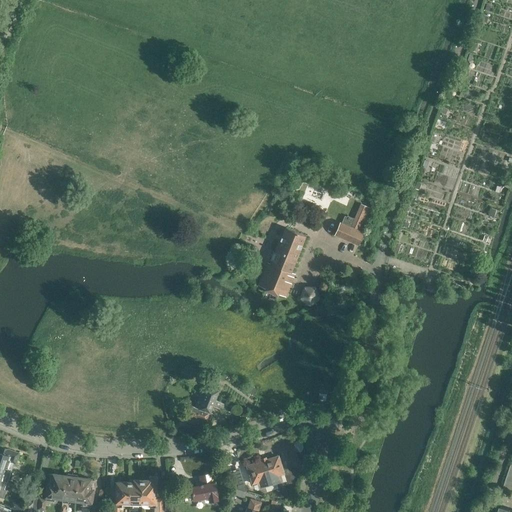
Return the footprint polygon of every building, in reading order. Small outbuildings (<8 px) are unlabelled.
[(341,222),(340,222),(334,234),(359,245),(364,232),(362,231),(372,208),(361,203),(354,219),(345,215),(341,222)] [(286,227),(270,263),(268,262),(258,285),(265,288),(264,290),(278,296),(279,293),(286,296),(295,273),(291,272),(306,236),(286,227)] [(302,285),(302,302),(319,303),(320,285),(302,285)] [(188,415),(186,421),(197,425),(198,422),(204,424),(208,412),(210,413),(212,406),(224,411),(228,400),(222,398),(220,402),(215,399),(218,390),(215,389),(217,383),(206,379),(204,385),(203,385),(194,407),(192,406),(188,415)] [(247,392),(253,394),(256,388),(250,386),(247,392)] [(0,466),(5,468),(6,466),(11,468),(14,461),(16,462),(19,453),(1,447),(1,448),(0,451),(0,466)] [(276,476),(283,473),(278,456),(247,466),(247,467),(245,467),(246,472),(248,472),(253,488),(261,486),(259,481),(267,478),(269,484),(277,481),(276,476)] [(234,488),(246,492),(248,492),(241,471),(228,474),(232,489),(234,488)] [(186,487),(179,489),(182,501),(192,499),(192,500),(208,497),(208,501),(217,500),(216,495),(217,495),(215,482),(213,483),(211,473),(199,476),(200,481),(195,482),(195,486),(190,487),(191,495),(188,496),(186,487)] [(34,498),(31,511),(36,511),(37,509),(44,510),(45,505),(49,506),(50,501),(53,501),(54,498),(62,499),(61,502),(62,502),(65,477),(66,476),(52,474),(51,480),(50,480),(50,484),(48,483),(46,500),(34,498)] [(142,481),(141,503),(142,503),(142,507),(152,508),(151,511),(161,511),(161,510),(162,499),(156,499),(156,483),(156,476),(149,476),(149,481),(142,481)] [(65,477),(62,502),(67,503),(67,500),(75,501),(78,479),(65,477)] [(78,479),(75,501),(83,502),(82,511),(85,511),(96,511),(98,507),(97,507),(97,506),(91,505),(91,506),(90,506),(90,503),(91,503),(93,490),(91,489),(91,486),(91,485),(92,480),(78,478),(78,479)] [(134,483),(130,483),(129,503),(141,503),(142,481),(134,481),(134,483)] [(129,503),(130,483),(115,482),(115,499),(109,499),(108,511),(118,511),(119,507),(121,507),(121,503),(129,503)] [(511,486),(504,484),(502,490),(511,493),(511,486)] [(246,492),(234,488),(230,500),(233,501),(237,495),(244,498),(246,492)] [(25,506),(24,505),(22,511),(23,511),(31,511),(34,498),(33,502),(26,501),(25,506)] [(246,511),(257,511),(261,502),(251,499),(246,511)] [(11,507),(22,511),(24,505),(13,501),(10,507),(11,507)]
